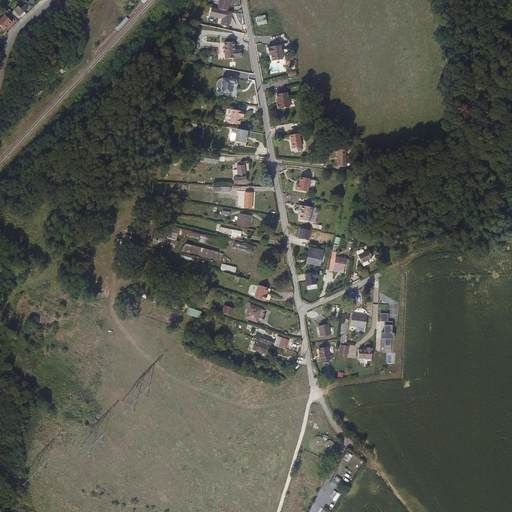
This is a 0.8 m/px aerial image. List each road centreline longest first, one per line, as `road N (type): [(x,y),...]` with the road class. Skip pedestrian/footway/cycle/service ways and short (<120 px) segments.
road 1 (residential): [(243,0),(298,313)]
road 2 (track): [(315,511),(345,451),(309,386),(276,511)]
